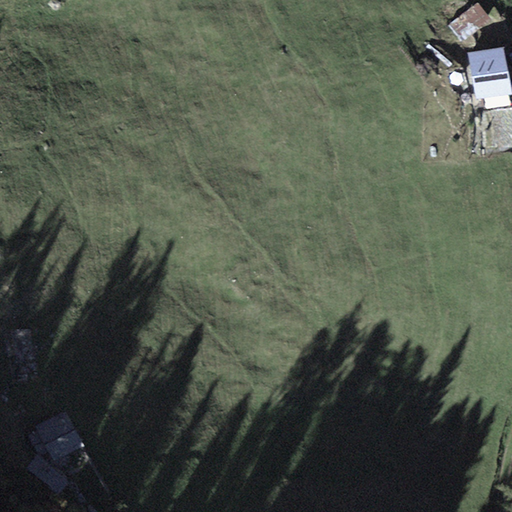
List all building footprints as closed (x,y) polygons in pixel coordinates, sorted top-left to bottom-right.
[(481,3),(451,24),(464,42),(493,20),(481,3)] [(511,90),(505,48),(470,54),(478,100),(511,93),(511,90)] [(511,147),(511,109),(490,111),(495,146),(511,147)] [(66,413),(37,427),(39,431),(49,452),(54,462),(85,447),(66,413)] [(41,457),(49,452),(39,431),(29,436),(39,455),(41,457)] [(59,494),(70,482),(41,457),(39,455),(28,469),(59,494)]
